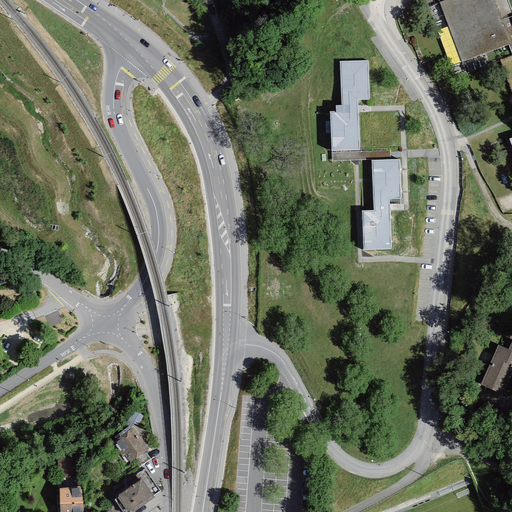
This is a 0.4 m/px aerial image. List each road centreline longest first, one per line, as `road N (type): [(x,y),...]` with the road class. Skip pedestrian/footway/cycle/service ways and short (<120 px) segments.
road 1 (residential): [(430,369),(449,140),(434,100),(361,0)]
road 2 (unclassified): [(228,341),(273,351),(285,362),(338,456),(362,471),(391,469),(416,449),(430,369)]
road 3 (primary): [(133,46),(175,85),(205,132),(222,201),(228,341)]
road 4 (tertiary): [(106,325),(143,284),(157,251),(152,199),(114,115),(114,85),(133,46)]
road 5 (residential): [(106,325),(151,376),(171,480)]
road 6 (primary): [(228,341),(203,511)]
road 7 (unclassified): [(106,325),(0,252)]
road 8 (tertiary): [(0,390),(106,325)]
